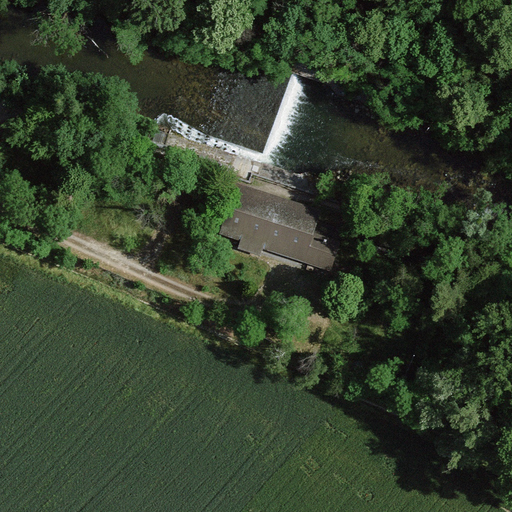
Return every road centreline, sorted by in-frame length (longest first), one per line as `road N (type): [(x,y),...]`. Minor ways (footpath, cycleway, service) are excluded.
road 1 (track): [(0,108),(328,204)]
road 2 (track): [(234,304),(0,204)]
